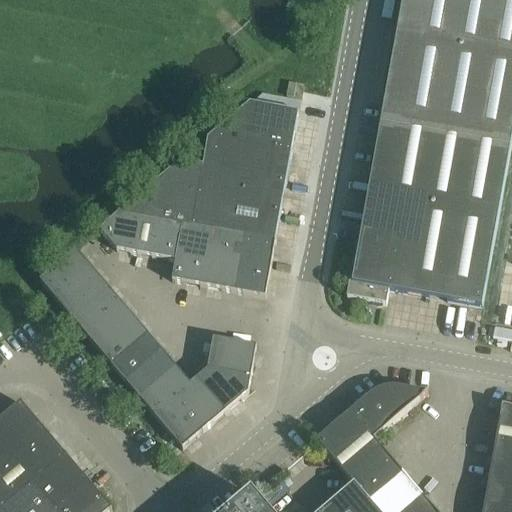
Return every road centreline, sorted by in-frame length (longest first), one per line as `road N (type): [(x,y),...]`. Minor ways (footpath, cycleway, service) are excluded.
road 1 (unclassified): [(368,0),(304,333)]
road 2 (unclassified): [(0,381),(32,354),(163,511)]
road 3 (unclassified): [(176,511),(269,437),(293,394),(304,333)]
road 4 (unclassified): [(511,370),(304,333)]
road 5 (unknown): [(481,364),(462,511)]
